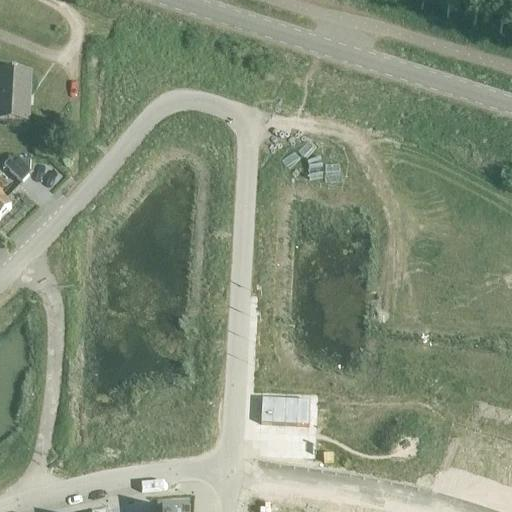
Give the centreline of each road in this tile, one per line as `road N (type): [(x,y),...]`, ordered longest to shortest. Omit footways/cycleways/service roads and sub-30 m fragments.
road 1 (tertiary): [(511,108),(161,0)]
road 2 (residential): [(245,117),(231,469)]
road 3 (residential): [(0,281),(160,108),(188,100),(245,117)]
road 4 (residential): [(231,469),(462,511)]
road 5 (unknown): [(289,131),(511,199)]
road 6 (residential): [(5,511),(96,481),(231,469)]
road 7 (unknown): [(56,58),(168,104)]
